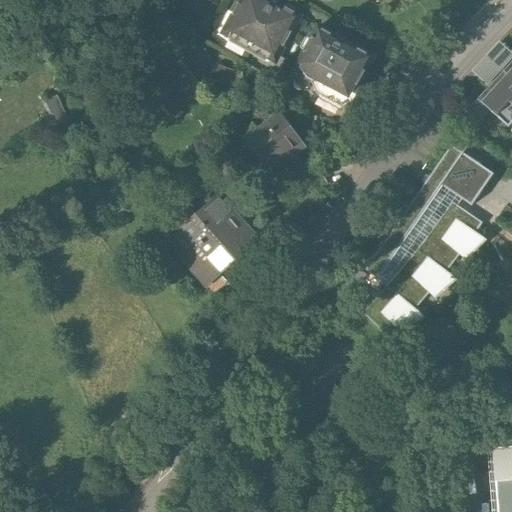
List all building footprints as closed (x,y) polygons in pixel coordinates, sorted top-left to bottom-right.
[(194,24),(171,0),(162,0),(141,19),(168,48),(194,24)] [(303,14),(276,0),(240,0),(224,31),(278,61),(303,14)] [(376,57),(321,26),(299,65),(310,79),(351,102),(376,57)] [(472,72),(489,88),(501,76),(511,63),(511,53),(499,42),(472,72)] [(511,63),(501,76),(511,85),(511,63)] [(202,93),(178,64),(136,100),(149,116),(163,104),(174,117),(202,93)] [(234,71),(215,65),(205,84),(230,87),(234,71)] [(489,88),(478,101),(488,111),(508,129),(511,124),(511,85),(501,76),(489,88)] [(58,97),(44,103),(49,116),(53,114),(57,124),(67,120),(58,97)] [(475,124),(488,111),(478,101),(465,115),(475,124)] [(316,145),(290,110),(255,136),(276,165),(299,148),(304,154),(316,145)] [(494,173),(451,144),(368,269),(387,288),(363,312),(391,337),(398,330),(404,337),(428,319),(416,309),(430,292),(437,300),(458,281),(448,272),(460,254),(465,259),(486,241),(475,233),(482,222),(457,206),(462,199),(472,205),(494,173)] [(329,188),(321,173),(299,184),(307,199),(329,188)] [(109,201),(117,216),(132,209),(125,194),(109,201)] [(149,225),(167,246),(194,222),(187,214),(189,212),(179,199),(149,225)] [(167,246),(206,290),(258,244),(219,200),(194,222),(167,246)] [(511,511),(511,450),(494,451),(498,511),(511,511)]
